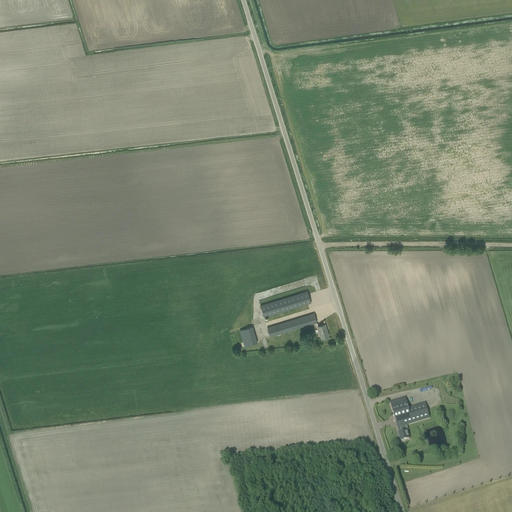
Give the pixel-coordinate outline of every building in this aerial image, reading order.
[(260,306),(264,317),(311,303),(307,291),(260,306)] [(267,328),(270,337),(317,322),(314,313),(267,328)] [(318,326),(322,338),(328,336),(325,324),(318,326)] [(254,326),(240,330),(245,346),(259,343),(254,326)] [(390,403),(398,428),(430,419),(425,403),(409,409),(405,398),(395,401),(390,403)] [(400,433),(399,433),(401,440),(409,438),(407,431),(400,433)]
